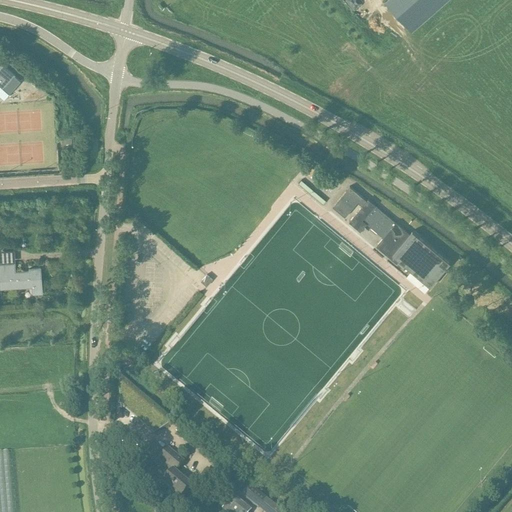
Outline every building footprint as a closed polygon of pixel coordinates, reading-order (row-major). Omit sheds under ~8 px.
[(0,84),(3,88),(15,74),(1,62),(0,60),(0,84)] [(12,92),(28,91),(28,84),(12,85),(12,92)] [(367,200),(362,196),(350,186),(333,206),(345,216),(357,202),(362,205),(349,221),(360,231),(362,229),(363,230),(366,227),(365,226),(366,224),(383,237),(376,245),(396,263),(399,260),(430,286),(450,262),(412,230),(410,233),(396,221),(395,222),(375,205),(375,204),(368,198),(367,200)] [(0,264),(0,273),(1,288),(33,286),(33,293),(42,293),(41,267),(29,268),(29,270),(15,271),(15,263),(0,264)] [(206,274),(202,279),(201,281),(207,286),(213,279),(206,274)] [(167,417),(120,377),(119,390),(123,393),(119,397),(119,401),(141,419),(138,422),(151,432),(153,430),(157,433),(171,426),(169,424),(171,422),(166,418),(167,417)] [(156,465),(156,464),(169,476),(163,483),(159,480),(155,485),(163,492),(167,488),(182,500),(192,488),(175,474),(184,463),(168,449),(164,453),(154,444),(144,455),(156,465)] [(208,468),(199,478),(216,493),(217,492),(221,495),(228,488),(224,484),(225,483),(208,468)] [(245,498),(259,509),(267,499),(253,488),(245,498)] [(251,511),(252,511),(233,496),(222,510),(225,511),(251,511)]
